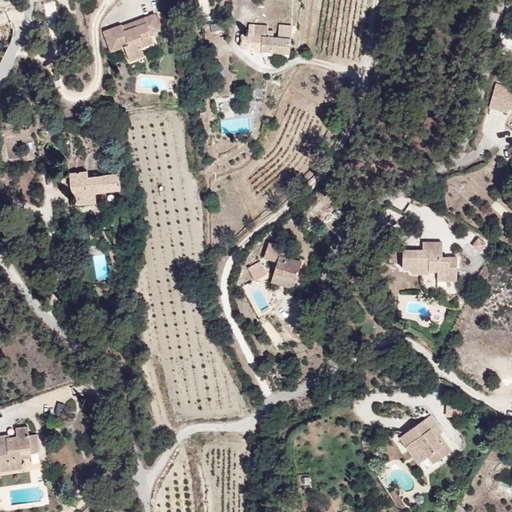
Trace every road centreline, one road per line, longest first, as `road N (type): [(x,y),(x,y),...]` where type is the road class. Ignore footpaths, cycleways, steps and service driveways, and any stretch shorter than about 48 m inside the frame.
road 1 (unclassified): [(501,0),(471,144),(451,169),(373,204),(344,240),(334,369),(263,417),(190,432),(152,483)]
road 2 (unclassified): [(0,242),(38,309),(78,349),(152,483)]
